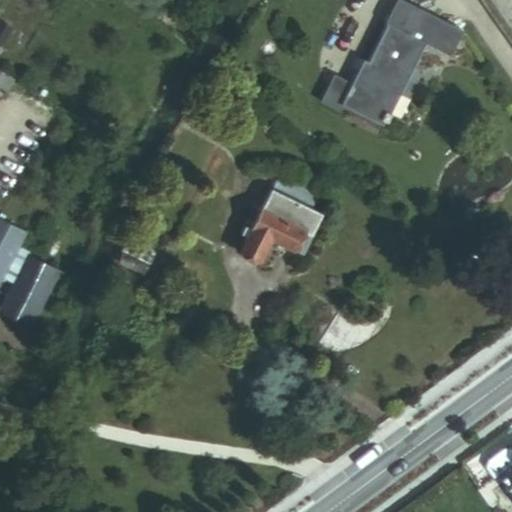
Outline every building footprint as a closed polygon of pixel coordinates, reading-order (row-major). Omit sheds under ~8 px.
[(384,119),(426,32),(451,43),(464,17),(427,0),(394,0),(389,10),(392,12),(367,62),(362,60),(356,73),(344,99),(384,119)] [(356,73),(338,65),(323,95),(341,104),(344,99),(356,73)] [(311,209),(317,198),(282,178),(276,189),(311,209)] [(323,224),(327,219),(311,209),(276,189),(273,194),(323,224)] [(273,242),(303,259),(323,224),(273,194),(241,252),(260,263),(273,242)] [(0,302),(1,303),(9,289),(42,233),(12,215),(0,234),(0,302)] [(21,296),(45,254),(54,239),(42,233),(9,289),(21,296)] [(14,310),(40,325),(69,268),(45,254),(21,296),(14,310)] [(511,473),(498,483),(506,494),(511,489),(511,473)]
